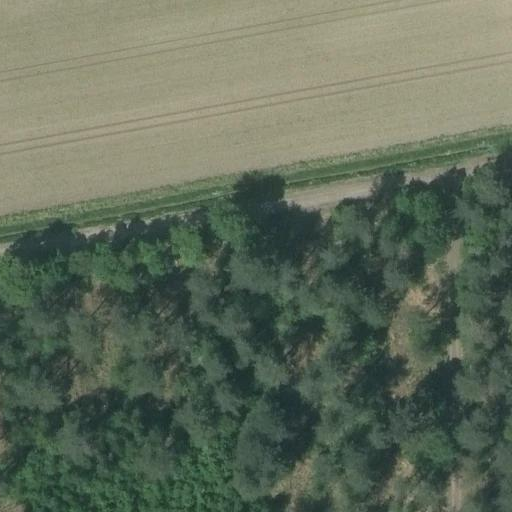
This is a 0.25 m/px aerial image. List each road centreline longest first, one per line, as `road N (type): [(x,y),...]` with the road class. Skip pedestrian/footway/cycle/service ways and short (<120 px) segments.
road 1 (track): [(511,166),(0,256)]
road 2 (track): [(453,511),(449,177)]
